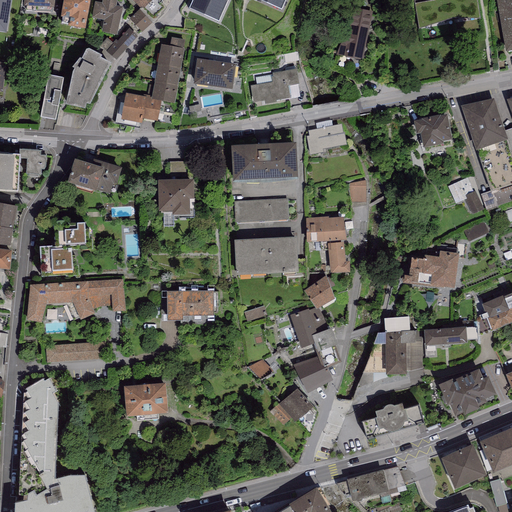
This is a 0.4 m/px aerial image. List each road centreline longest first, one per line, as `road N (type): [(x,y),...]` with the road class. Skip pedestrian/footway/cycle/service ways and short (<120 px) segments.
road 1 (residential): [(86,141),(175,137),(511,79)]
road 2 (residential): [(4,511),(23,239),(70,141)]
road 3 (primary): [(511,411),(414,450),(184,511)]
road 4 (unknown): [(14,371),(126,359),(157,349),(176,323)]
road 5 (residential): [(175,0),(122,62),(86,141)]
road 6 (unknown): [(294,117),(301,253)]
